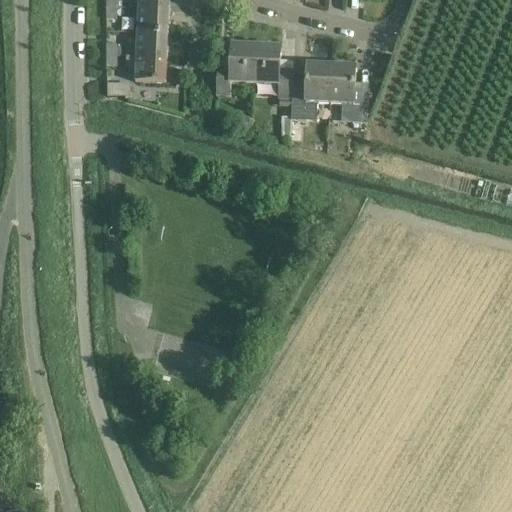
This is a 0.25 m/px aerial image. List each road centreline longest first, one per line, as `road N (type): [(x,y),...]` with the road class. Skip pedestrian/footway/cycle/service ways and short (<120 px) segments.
road 1 (unclassified): [(140,511),(87,365),(76,166)]
road 2 (unclassified): [(71,511),(41,408),(25,212)]
road 3 (residential): [(425,0),(412,36),(381,40),(228,0)]
road 4 (unclassified): [(25,212),(19,0)]
road 5 (residential): [(76,166),(77,0)]
